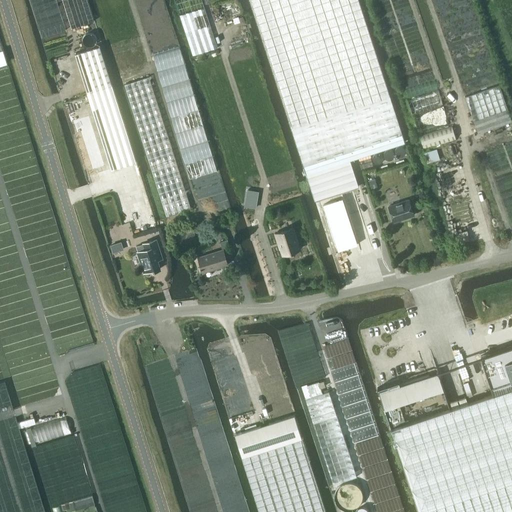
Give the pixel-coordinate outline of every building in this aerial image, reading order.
[(62,0),(71,28),(93,21),(86,0),(62,0)] [(249,0),(304,166),(402,134),(358,0),(249,0)] [(204,8),(180,15),(192,55),(216,48),(204,8)] [(99,46),(74,54),(87,92),(112,84),(99,46)] [(123,85),(165,216),(190,208),(147,77),(123,85)] [(112,84),(87,92),(111,169),(136,161),(112,84)] [(499,85),(465,97),(478,134),(511,122),(499,85)] [(452,125),(419,135),(424,150),(456,140),(452,125)] [(402,134),(304,166),(306,173),(404,142),(402,134)] [(440,159),(437,149),(424,153),(427,162),(440,159)] [(342,198),(323,205),(338,251),(357,244),(342,198)] [(387,206),(392,221),(413,215),(408,200),(387,206)] [(202,223),(195,225),(197,232),(204,230),(202,223)] [(283,255),(298,250),(296,243),(297,243),(292,228),(276,233),(283,255)] [(153,271),(160,269),(155,253),(160,251),(156,240),(143,244),(145,249),(137,252),(144,272),(152,269),(153,271)] [(221,249),(212,252),(197,257),(201,272),(226,265),(227,264),(224,257),(231,255),(226,240),(219,242),(221,249)] [(305,398),(322,393),(318,381),(307,385),(306,384),(301,386),(305,398)] [(418,511),(511,511),(511,386),(390,428),(418,511)] [(304,399),(318,443),(332,485),(356,478),(328,392),(304,399)] [(399,405),(384,410),(390,427),(405,422),(399,405)] [(294,415),(234,434),(241,457),(302,438),(294,415)] [(32,446),(71,434),(65,417),(27,428),(32,446)] [(325,511),(302,438),(241,457),(258,511),(325,511)] [(92,495),(69,502),(72,511),(95,504),(92,495)]
